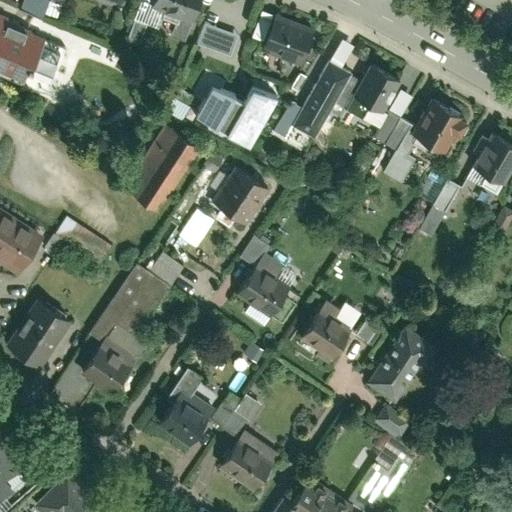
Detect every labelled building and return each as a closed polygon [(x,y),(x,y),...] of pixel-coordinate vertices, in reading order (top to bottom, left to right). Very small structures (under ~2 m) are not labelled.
[(41,12),(44,0),(20,0),(19,7),(41,12)] [(190,20),(196,0),(154,0),(152,7),(190,20)] [(261,46),(300,59),(312,25),(273,11),(261,46)] [(0,17),(0,68),(19,78),(38,35),(0,17)] [(238,32),(204,20),(196,41),(231,53),(238,32)] [(347,69),(325,58),(290,124),(312,135),(347,69)] [(393,75),(369,61),(351,92),(376,106),(393,75)] [(276,95),(252,86),(244,100),(234,94),(235,93),(212,85),(195,114),(248,144),(276,95)] [(161,107),(177,116),(184,104),(167,95),(161,107)] [(460,115),(428,100),(411,135),(443,151),(460,115)] [(197,144),(164,123),(123,189),(156,210),(197,144)] [(511,152),(511,144),(487,132),(470,165),(498,179),(511,152)] [(262,185),(233,166),(210,202),(239,221),(262,185)] [(442,176),(419,229),(433,234),(456,182),(442,176)] [(0,250),(17,260),(34,232),(0,211),(0,250)] [(101,257),(109,243),(70,219),(62,231),(76,240),(75,242),(101,257)] [(237,291),(270,314),(287,288),(254,265),(237,291)] [(59,315),(33,298),(7,340),(33,356),(59,315)] [(344,327),(313,310),(299,336),(329,353),(344,327)] [(365,340),(378,322),(366,314),(353,332),(365,340)] [(398,332),(367,381),(396,399),(427,351),(398,332)] [(80,366),(112,388),(129,364),(96,342),(80,366)] [(233,434),(255,402),(229,384),(207,416),(233,434)] [(156,417),(189,440),(208,414),(174,390),(156,417)] [(386,404),(375,414),(390,431),(401,420),(386,404)] [(0,433),(0,493),(4,499),(19,486),(7,474),(23,459),(0,433)] [(219,458),(254,482),(271,457),(236,433),(219,458)] [(377,511),(417,454),(389,435),(343,503),(350,508),(356,511),(377,511)] [(66,466),(35,501),(48,511),(101,511),(109,504),(66,466)] [(286,509),(290,511),(347,511),(350,508),(343,503),(304,480),(286,509)]
